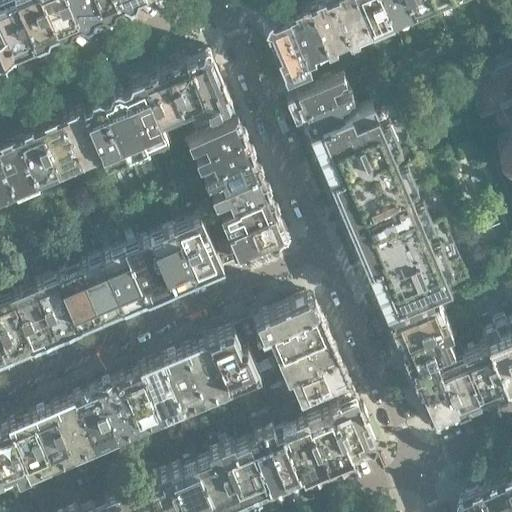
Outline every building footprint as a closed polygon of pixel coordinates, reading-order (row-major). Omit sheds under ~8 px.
[(36,38),(18,0),(0,0),(0,14),(14,47),(36,38)] [(56,25),(45,0),(18,0),(36,38),(46,34),(48,28),(56,25)] [(78,15),(71,0),(45,0),(56,25),(61,27),(62,27),(68,25),(68,24),(70,19),(78,15)] [(100,6),(97,0),(71,0),(78,15),(83,17),(84,18),(90,15),(90,14),(92,9),(100,6)] [(97,0),(100,6),(105,8),(106,8),(112,5),(113,0),(97,0)] [(326,40),(308,0),(303,0),(286,8),(307,53),(317,49),(316,45),(326,40)] [(348,31),(333,0),(308,0),(326,40),(328,44),(338,39),(337,36),(348,31)] [(369,22),(359,0),(333,0),(348,31),(349,35),(360,30),(358,27),(369,22)] [(392,16),(384,0),(359,0),(369,22),(370,25),(392,16)] [(413,7),(410,0),(384,0),(392,16),(413,7)] [(311,62),(307,53),(286,8),(267,16),(264,23),(286,74),(292,87),(293,88),(312,80),(305,65),(311,62)] [(0,53),(14,47),(0,14),(0,53)] [(231,98),(210,48),(202,44),(202,45),(182,53),(202,98),(212,121),(236,111),(231,98)] [(202,98),(182,53),(161,62),(180,107),(202,98)] [(511,55),(468,74),(482,108),(496,102),(497,104),(496,106),(495,108),(495,109),(495,111),(495,112),(495,113),(496,114),(496,116),(497,117),(498,118),(499,119),(501,120),(502,121),(505,122),(506,126),(505,128),(503,129),(502,131),(501,132),(500,134),(499,135),(498,137),(498,140),(498,143),(498,145),(498,148),(499,150),(499,151),(500,153),(501,156),(503,159),(504,161),(506,162),(508,164),(511,166),(511,165),(511,55)] [(180,107),(161,62),(140,71),(158,117),(180,107)] [(344,87),(340,77),(348,73),(344,66),(312,80),(293,88),(300,106),(344,87)] [(158,117),(140,71),(129,76),(130,77),(127,82),(122,85),(145,139),(165,131),(158,117)] [(145,139),(122,85),(117,82),(116,82),(109,85),(110,85),(108,91),(103,93),(126,147),(145,139)] [(350,105),(346,97),(348,93),(352,91),(350,85),(344,87),(300,106),(307,123),(350,105)] [(465,267),(390,89),(389,88),(350,105),(307,123),(376,285),(383,302),(465,267)] [(126,147),(103,93),(97,90),(90,93),(88,100),(83,102),(100,146),(105,156),(126,147)] [(100,146),(83,102),(81,98),(58,108),(78,155),(100,146)] [(78,155),(58,108),(36,117),(56,165),(78,155)] [(245,132),(236,111),(212,121),(190,131),(186,133),(191,143),(197,140),(201,150),(245,132)] [(56,165),(36,117),(15,126),(35,174),(56,165)] [(35,174),(15,126),(0,132),(0,153),(13,183),(35,174)] [(253,150),(250,143),(245,132),(201,150),(195,153),(199,162),(205,159),(209,168),(253,150)] [(261,169),(253,150),(209,168),(203,171),(207,180),(213,178),(217,187),(261,169)] [(0,188),(13,183),(0,153),(0,188)] [(269,188),(261,169),(217,187),(211,190),(215,200),(221,197),(225,206),(269,188)] [(276,206),(269,188),(225,206),(219,209),(223,218),(229,215),(233,224),(276,206)] [(283,233),(285,226),(276,206),(233,224),(227,226),(238,251),(266,239),(283,233)] [(221,258),(210,234),(199,209),(185,215),(188,221),(176,226),(196,269),(221,258)] [(93,232),(117,222),(114,215),(90,225),(93,232)] [(196,269),(176,226),(174,220),(162,225),(164,231),(151,237),(171,279),(196,269)] [(71,241),(93,232),(90,225),(68,234),(71,241)] [(238,251),(227,226),(210,234),(221,258),(238,251)] [(171,279),(151,237),(149,230),(137,235),(139,242),(127,247),(147,290),(171,279)] [(27,260),(49,250),(46,244),(24,253),(27,260)] [(147,290),(127,247),(113,253),(111,246),(102,250),(104,257),(124,300),(147,290)] [(4,269),(27,260),(24,253),(1,263),(4,269)] [(124,300),(104,257),(91,262),(88,256),(79,260),(82,266),(101,309),(124,300)] [(101,309),(82,266),(68,272),(65,266),(57,269),(59,276),(78,319),(101,309)] [(78,319),(59,276),(46,281),(43,275),(35,279),(38,285),(57,328),(78,319)] [(57,328),(38,285),(25,290),(22,284),(12,288),(15,295),(33,338),(57,328)] [(266,330),(319,305),(313,291),(312,291),(305,288),(288,295),(252,311),(235,318),(243,339),(247,338),(266,330)] [(33,338),(15,295),(2,300),(0,296),(0,322),(11,347),(33,338)] [(448,317),(444,307),(438,310),(432,295),(388,314),(398,338),(448,317)] [(328,327),(322,312),(319,305),(266,330),(270,339),(279,335),(284,346),(328,327)] [(511,382),(511,330),(506,316),(481,327),(485,336),(487,336),(507,384),(511,382)] [(450,349),(443,331),(452,327),(448,317),(398,338),(409,365),(437,353),(437,355),(449,350),(450,349)] [(259,367),(247,338),(243,339),(235,318),(204,331),(225,382),(259,367)] [(0,352),(11,347),(0,322),(0,352)] [(293,368),(337,349),(328,327),(284,346),(288,355),(278,360),(284,372),(293,368)] [(225,382),(204,331),(182,341),(201,386),(210,382),(212,387),(225,382)] [(507,384),(487,336),(485,336),(475,341),(479,349),(464,355),(481,395),(507,384)] [(201,386),(182,341),(160,350),(179,395),(190,390),(192,396),(203,391),(201,386)] [(347,371),(337,349),(293,368),(298,378),(291,381),(296,392),(322,382),(347,371)] [(179,395),(160,350),(138,359),(157,405),(167,400),(169,406),(181,400),(179,395)] [(456,406),(439,366),(442,365),(437,355),(437,353),(409,365),(428,411),(436,414),(456,406)] [(481,395),(464,355),(442,365),(439,366),(456,406),(481,395)] [(159,410),(157,405),(138,359),(116,369),(135,414),(145,410),(148,415),(159,410)] [(135,414),(116,369),(94,378),(113,423),(124,419),(126,424),(137,419),(135,414)] [(374,434),(357,395),(347,371),(322,382),(327,395),(330,402),(331,403),(350,450),(370,442),(371,442),(374,434)] [(113,423),(94,378),(73,387),(92,432),(101,428),(103,434),(115,429),(113,423)] [(92,432),(73,387),(51,397),(70,442),(80,437),(82,443),(94,438),(91,432),(92,432)] [(350,450),(331,403),(330,402),(327,395),(315,400),(318,408),(306,413),(325,460),(350,450)] [(70,442),(51,397),(29,406),(48,451),(58,447),(60,452),(72,447),(70,442)] [(325,460),(306,413),(303,405),(289,411),(292,419),(281,423),(284,429),(301,470),(325,460)] [(48,451),(29,406),(7,415),(26,460),(35,457),(37,462),(51,456),(48,451)] [(301,470),(284,429),(274,433),(263,407),(256,410),(284,477),(301,470)] [(284,477),(256,410),(248,413),(259,439),(251,443),(268,484),(284,477)] [(26,460),(7,415),(0,418),(0,464),(2,470),(13,466),(15,472),(28,466),(26,460)] [(268,484),(251,443),(246,431),(233,437),(231,432),(218,437),(243,495),(268,484)] [(243,495),(218,437),(205,442),(207,447),(195,453),(217,506),(243,495)] [(201,511),(217,506),(195,453),(180,458),(178,454),(166,459),(187,511),(201,511)] [(187,511),(166,459),(153,464),(155,469),(141,475),(157,511),(187,511)] [(511,511),(511,476),(509,470),(486,480),(499,511),(511,511)] [(157,511),(141,475),(128,481),(126,476),(115,480),(128,511),(157,511)] [(128,511),(115,480),(102,486),(104,490),(90,496),(97,511),(128,511)] [(499,511),(486,480),(466,488),(463,495),(464,495),(471,511),(499,511)] [(97,511),(90,496),(77,502),(75,497),(63,502),(67,511),(97,511)] [(67,511),(63,502),(50,508),(52,511),(67,511)]
